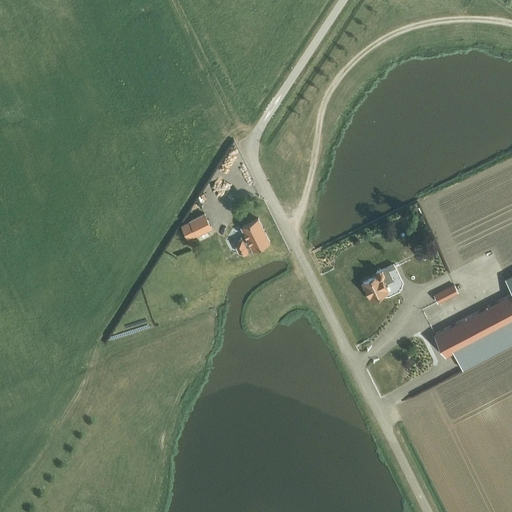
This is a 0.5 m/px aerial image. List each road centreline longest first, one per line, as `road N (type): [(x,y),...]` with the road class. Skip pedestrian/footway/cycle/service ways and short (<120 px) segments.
road 1 (unclassified): [(427,511),(245,147),(343,0)]
road 2 (track): [(285,228),(302,213),(324,95),(347,68),(410,27),(450,17),(511,25)]
